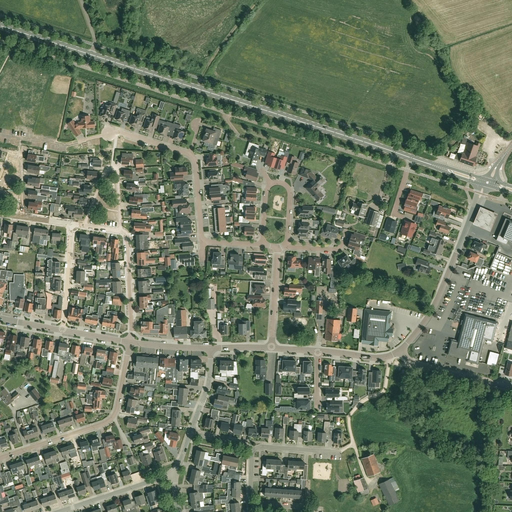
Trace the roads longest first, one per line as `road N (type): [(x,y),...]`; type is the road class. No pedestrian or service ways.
road 1 (primary): [(411,158),(0,25)]
road 2 (residential): [(0,458),(109,420),(129,342)]
road 3 (tertiary): [(400,353),(426,320),(485,185)]
road 4 (residential): [(202,241),(192,157),(108,134)]
road 5 (residential): [(285,247),(290,193),(278,183),(266,191),(261,245)]
road 6 (residential): [(83,225),(111,167),(120,230)]
road 7 (residential): [(59,511),(174,474)]
